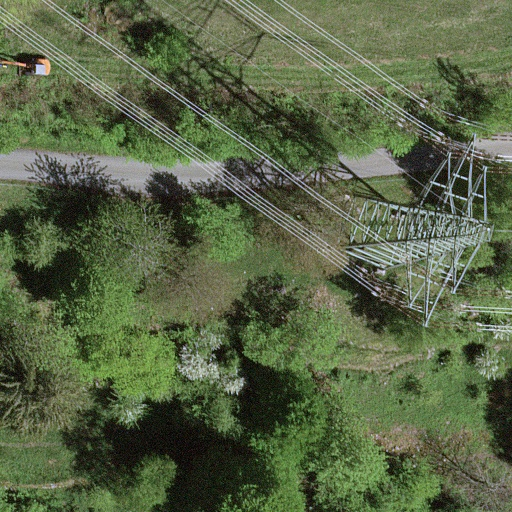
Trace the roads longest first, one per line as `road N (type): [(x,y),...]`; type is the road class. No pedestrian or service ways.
road 1 (unclassified): [(511,148),(391,163),(172,173),(0,166)]
road 2 (track): [(0,63),(373,75),(511,59)]
